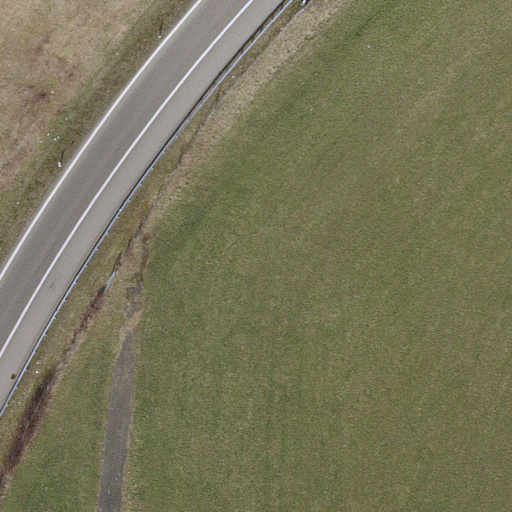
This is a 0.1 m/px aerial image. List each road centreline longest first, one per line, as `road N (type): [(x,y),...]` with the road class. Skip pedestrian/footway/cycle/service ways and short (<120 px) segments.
road 1 (motorway): [(0,340),(95,184),(240,0)]
road 2 (track): [(111,511),(141,267)]
